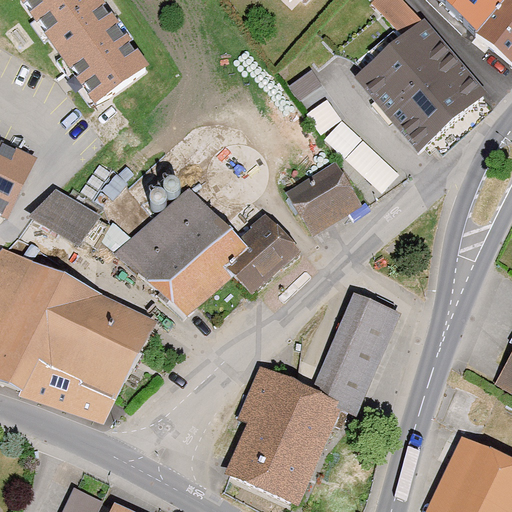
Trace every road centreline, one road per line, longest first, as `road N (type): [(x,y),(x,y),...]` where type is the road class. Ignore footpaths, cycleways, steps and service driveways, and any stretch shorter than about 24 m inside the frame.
road 1 (residential): [(141,470),(247,354),(396,217),(511,131)]
road 2 (tertiary): [(390,511),(454,290),(511,158)]
road 3 (tertiary): [(141,470),(0,412)]
